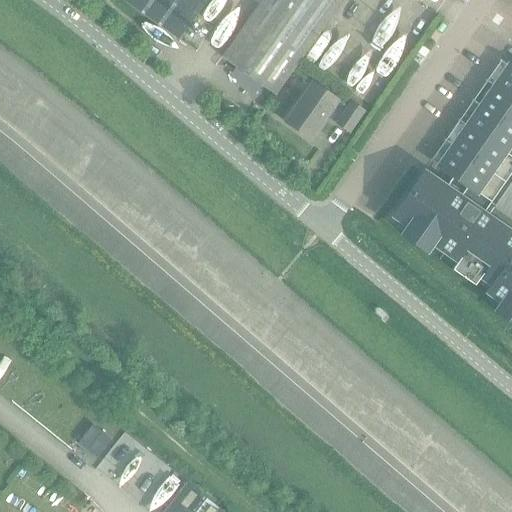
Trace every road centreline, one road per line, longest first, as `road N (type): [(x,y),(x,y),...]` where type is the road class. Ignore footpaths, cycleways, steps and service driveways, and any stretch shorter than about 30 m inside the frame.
road 1 (unclassified): [(322,229),(47,0)]
road 2 (residential): [(322,229),(481,3)]
road 3 (unclassified): [(511,389),(322,229)]
